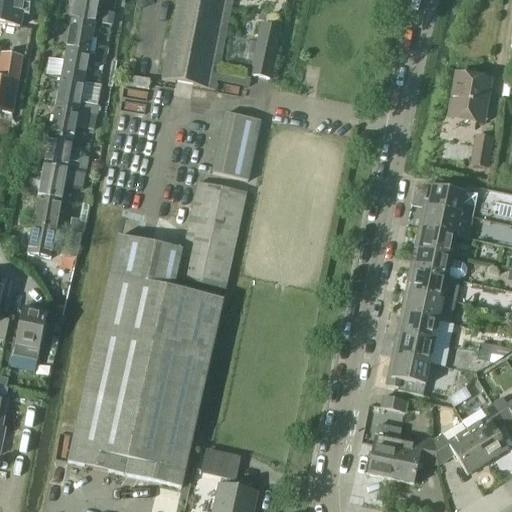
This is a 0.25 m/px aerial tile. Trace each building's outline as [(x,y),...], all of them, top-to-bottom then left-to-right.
[(0,0),(0,24),(19,28),(23,0),(0,0)] [(110,27),(114,8),(98,6),(98,0),(74,0),(71,20),(94,24),(110,27)] [(214,92),(232,0),(177,0),(161,82),(214,92)] [(90,45),(94,24),(71,20),(65,51),(105,59),(107,49),(90,45)] [(270,81),(280,30),(261,26),(257,45),(249,43),(247,54),(254,55),(250,77),(270,81)] [(105,59),(65,51),(59,81),(83,85),(87,63),(103,66),(105,59)] [(21,61),(0,57),(0,58),(0,114),(12,117),(21,61)] [(290,88),(301,90),(306,60),(295,58),(290,88)] [(489,82),(456,77),(449,120),(482,125),(483,121),(489,82)] [(83,85),(59,81),(54,109),(78,113),(80,100),(96,103),(99,87),(83,85)] [(96,116),(78,113),(54,109),(49,139),(72,144),(75,128),(93,132),(96,116)] [(211,176),(246,183),(259,123),(224,115),(211,176)] [(87,160),(69,157),(72,144),(49,139),(43,168),(84,176),(86,163),(87,160)] [(476,139),(471,166),(487,169),(491,142),(487,141),(476,139)] [(81,189),(84,176),(43,168),(38,198),(61,202),(64,186),(81,189)] [(197,185),(176,280),(225,290),(246,195),(197,185)] [(476,198),(464,195),(427,187),(422,209),(471,219),(476,198)] [(61,202),(38,198),(32,228),(55,232),(61,202)] [(467,241),(471,219),(422,209),(418,230),(455,238),(467,241)] [(79,236),(81,223),(72,222),(70,235),(79,236)] [(50,261),(55,232),(32,228),(27,256),(50,261)] [(455,238),(418,230),(413,252),(451,260),(455,238)] [(78,249),(79,236),(70,235),(68,247),(78,249)] [(451,260),(413,252),(409,273),(447,281),(451,260)] [(447,281),(409,273),(404,294),(454,305),(458,284),(446,281),(447,281)] [(67,465),(180,490),(222,302),(109,277),(67,465)] [(0,320),(0,300),(2,290),(0,289),(0,342),(4,343),(8,322),(0,320)] [(454,305),(404,294),(400,316),(438,323),(449,326),(454,305)] [(39,352),(47,316),(22,310),(14,347),(39,352)] [(438,323),(400,316),(395,337),(433,345),(438,323)] [(433,345),(395,337),(391,358),(429,366),(433,345)] [(491,348),(479,346),(477,354),(490,357),(491,348)] [(511,352),(511,351),(491,348),(490,357),(488,365),(492,365),(511,352)] [(490,357),(477,354),(476,362),(488,365),(490,357)] [(424,388),(429,366),(391,358),(385,388),(423,396),(424,388)] [(380,410),(403,415),(406,404),(382,399),(380,410)] [(511,404),(506,408),(501,400),(491,406),(504,427),(511,421),(511,404)] [(507,452),(494,432),(504,427),(491,406),(461,424),(466,432),(487,465),(507,452)] [(487,465),(466,432),(465,433),(460,426),(432,442),(437,468),(454,457),(466,478),(487,465)] [(397,444),(374,439),(366,477),(389,482),(397,444)] [(420,449),(397,444),(389,482),(413,487),(418,464),(437,468),(432,442),(421,440),(420,449)] [(234,481),(238,460),(206,453),(201,474),(234,481)] [(251,511),(256,494),(218,486),(212,511),(251,511)]
